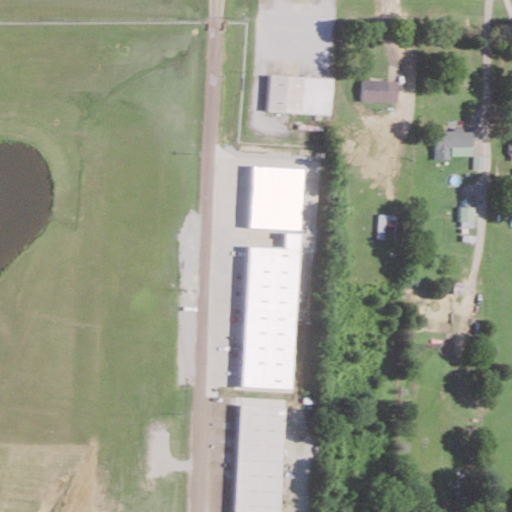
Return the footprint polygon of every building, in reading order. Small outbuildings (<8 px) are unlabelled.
[(265,70),(331,72),(329,108),(290,107),(264,107),(265,70)] [(359,100),(395,101),(396,80),(360,78),(359,100)] [(469,154),(470,129),(433,128),(432,157),(447,158),(447,153),(469,154)] [(471,167),(481,168),(482,154),(472,154),(471,167)] [(299,166),(247,164),(245,226),(297,228),(299,166)] [(473,205),(458,204),(457,225),(472,225),(473,205)] [(243,245),(237,385),(289,387),(295,231),(280,231),(279,246),(243,245)] [(230,511),(237,401),(283,404),(277,511),(230,511)]
